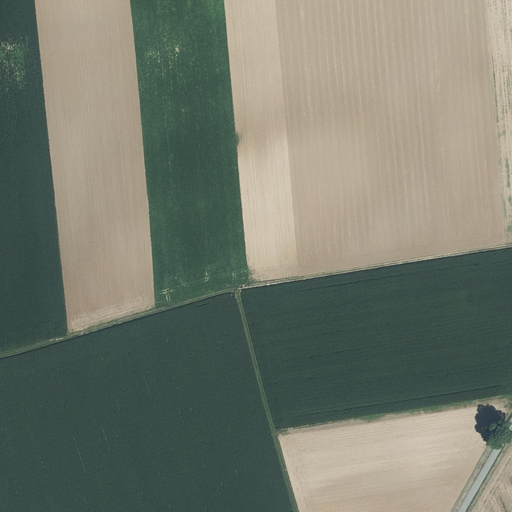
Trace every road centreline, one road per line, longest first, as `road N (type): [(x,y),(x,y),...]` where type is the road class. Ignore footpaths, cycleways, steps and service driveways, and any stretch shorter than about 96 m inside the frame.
road 1 (track): [(237,287),(511,244)]
road 2 (track): [(0,355),(237,287)]
road 3 (track): [(296,511),(237,287)]
